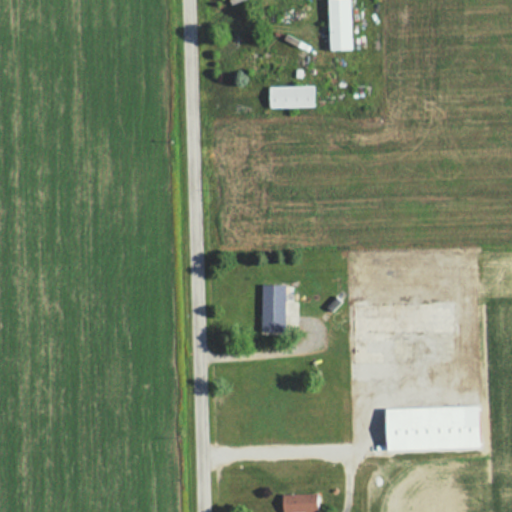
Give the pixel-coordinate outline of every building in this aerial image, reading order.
[(347,0),(327,0),(329,50),(349,50),(347,0)] [(268,87),(268,109),(313,108),(312,86),(268,87)] [(261,285),(261,332),(287,332),(287,285),(261,285)] [(480,448),(479,406),(385,409),(387,451),(480,448)] [(316,511),(316,494),(281,495),(281,511),(316,511)]
